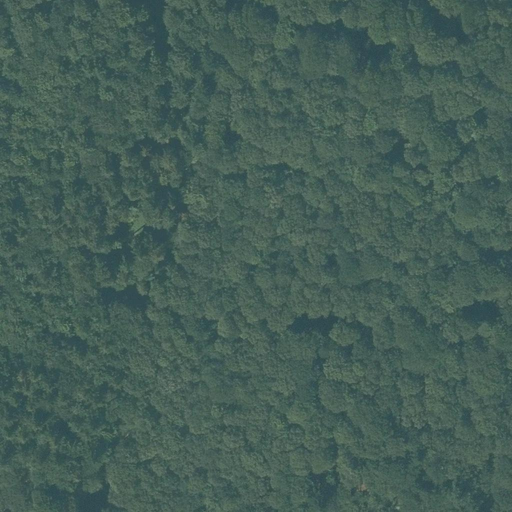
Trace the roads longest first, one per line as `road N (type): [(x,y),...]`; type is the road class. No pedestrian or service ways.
road 1 (track): [(84,511),(241,0)]
road 2 (track): [(511,78),(269,0)]
